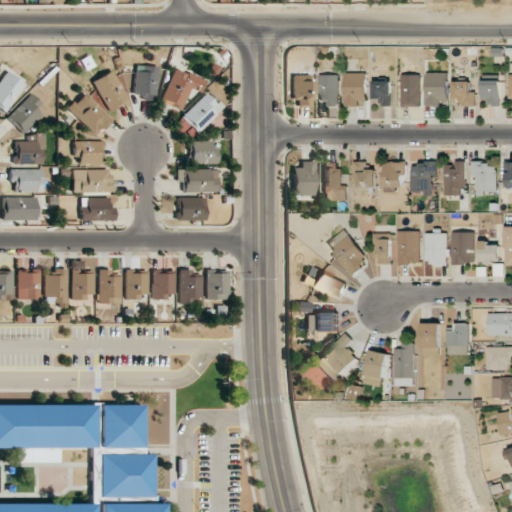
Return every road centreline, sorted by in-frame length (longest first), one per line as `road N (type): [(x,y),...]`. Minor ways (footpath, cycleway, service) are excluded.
road 1 (tertiary): [(511,30),(0,27)]
road 2 (tertiary): [(255,30),(260,403),(280,511)]
road 3 (residential): [(254,139),(511,138)]
road 4 (residential): [(0,243),(255,247)]
road 5 (residential): [(380,308),(402,298),(511,295)]
